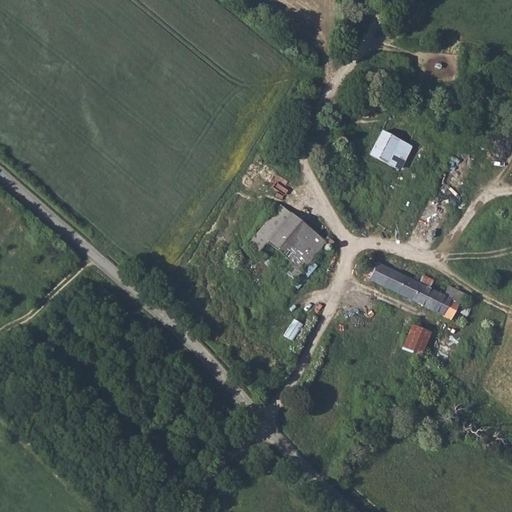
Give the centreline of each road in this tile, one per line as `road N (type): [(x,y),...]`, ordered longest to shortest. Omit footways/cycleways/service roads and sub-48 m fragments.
road 1 (unclassified): [(321,103),(304,133),(303,161),(310,185),(356,248),(264,425)]
road 2 (tertiary): [(264,425),(184,336),(0,175)]
road 3 (track): [(356,248),(432,261),(450,252),(489,197),(511,194)]
road 4 (track): [(385,0),(359,56),(321,103)]
road 5 (tertiary): [(350,511),(264,425)]
